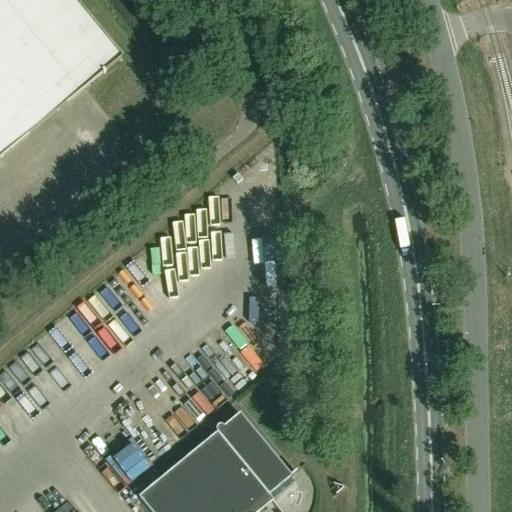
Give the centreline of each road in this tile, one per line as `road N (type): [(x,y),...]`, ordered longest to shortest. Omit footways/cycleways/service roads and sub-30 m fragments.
road 1 (tertiary): [(431,511),(413,251),(366,75),(335,0)]
road 2 (unclassified): [(484,511),(475,272),(458,117),(437,33)]
road 3 (unknown): [(57,430),(243,277)]
